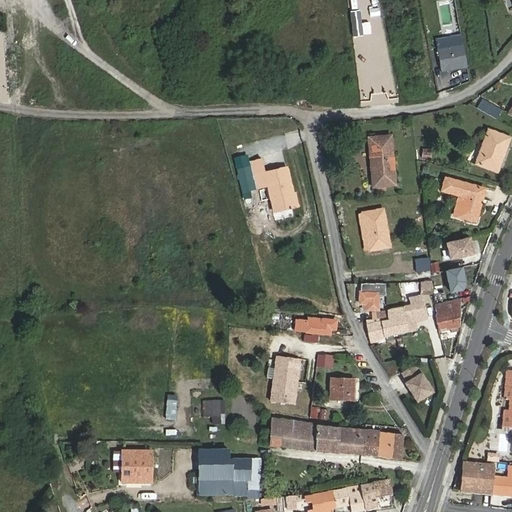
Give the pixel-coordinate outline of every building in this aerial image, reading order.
[(443,34),(457,32),(451,0),(441,0),(437,1),(443,34)] [(461,34),(435,39),(442,72),(468,67),(461,34)] [(467,71),(454,73),(456,83),(468,81),(467,71)] [(477,108),(495,118),(501,109),(482,99),(477,108)] [(488,130),(476,164),(497,171),(510,137),(488,130)] [(391,136),(371,137),(374,170),(376,169),(377,174),(372,175),(373,187),(395,185),(391,136)] [(250,166),(237,168),(240,193),(254,191),(250,166)] [(267,186),(274,211),(296,206),(287,167),(252,176),(255,189),(267,186)] [(459,196),(453,215),(476,222),(485,188),(445,178),(441,191),(459,196)] [(383,209),(363,213),(369,250),(390,246),(383,209)] [(471,237),(445,242),(450,261),(475,256),(471,237)] [(415,259),(418,279),(430,277),(428,258),(415,259)] [(433,273),(440,272),(438,262),(431,263),(433,273)] [(467,291),(464,267),(446,270),(449,293),(467,291)] [(433,293),(432,282),(422,282),(422,293),(433,293)] [(367,309),(378,310),(378,292),(360,292),(360,303),(367,304),(367,309)] [(460,298),(460,299),(436,305),(436,315),(435,315),(439,331),(460,327),(460,298)] [(411,305),(388,310),(389,320),(392,319),(395,334),(407,331),(416,329),(411,305)] [(388,317),(371,320),(365,321),(369,340),(395,334),(392,319),(389,320),(388,320),(388,317)] [(296,320),(295,330),(330,334),(330,329),(335,329),(336,320),(322,319),(321,325),(307,324),(308,321),(296,320)] [(282,333),(281,340),(317,343),(317,335),(282,333)] [(262,338),(260,354),(275,355),(276,339),(262,338)] [(333,355),(319,354),(317,367),(332,368),(333,355)] [(277,356),(271,401),(294,404),(300,359),(277,356)] [(418,404),(435,393),(417,363),(399,374),(418,404)] [(330,377),(330,400),(354,400),(354,378),(330,377)] [(204,399),(203,416),(220,417),(221,400),(204,399)] [(311,407),(310,418),(327,419),(328,408),(311,407)] [(272,418),(270,446),(291,447),(313,449),(338,453),(338,452),(378,456),(400,459),(403,434),(365,430),(339,428),(316,425),(294,420),(272,418)] [(199,496),(247,494),(247,499),(261,498),(261,493),(259,493),(260,460),(228,459),(228,449),(199,450),(199,496)] [(151,451),(122,451),(122,482),(151,483),(151,451)] [(461,491),(490,494),(492,476),(493,465),(464,463),(461,491)] [(511,466),(507,466),(506,478),(492,476),(490,494),(511,495),(511,466)] [(390,479),(373,482),(375,496),(392,493),(390,479)] [(373,482),(360,485),(305,496),(307,503),(312,501),(314,509),(308,510),(308,511),(324,511),(324,509),(349,504),(351,511),(377,506),(375,496),(373,482)] [(296,509),(294,495),(285,496),(287,510),(296,509)]
